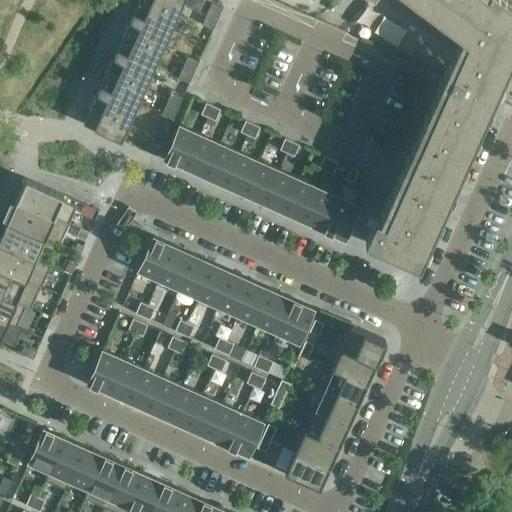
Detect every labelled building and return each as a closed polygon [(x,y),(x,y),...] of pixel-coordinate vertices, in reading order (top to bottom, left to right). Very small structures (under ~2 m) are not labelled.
[(121,139),(183,0),(138,0),(84,122),(121,139)] [(511,2),(509,0),(378,0),(452,56),(401,169),(379,216),(376,215),(365,238),(420,263),(452,191),(511,59),(511,2)] [(223,7),(211,2),(208,9),(219,14),(223,7)] [(216,21),(219,14),(208,9),(205,16),(216,21)] [(213,29),(216,21),(205,16),(202,24),(213,29)] [(196,68),(199,60),(188,55),(184,63),(196,68)] [(192,75),(196,68),(184,63),(181,70),(192,75)] [(189,82),(192,75),(181,70),(178,77),(189,82)] [(179,104),(183,96),(171,91),(168,99),(179,104)] [(179,104),(168,99),(165,106),(176,111),(179,104)] [(206,100),(200,112),(206,115),(212,103),(206,100)] [(212,103),(206,115),(214,119),(220,107),(212,103)] [(173,118),(176,111),(165,106),(162,113),(173,118)] [(251,119),(245,117),(240,129),(246,132),(251,119)] [(251,119),(246,132),(253,134),(258,122),(251,119)] [(185,168),(201,133),(180,123),(165,158),(185,168)] [(163,140),(166,133),(155,128),(152,135),(163,140)] [(205,176),(221,141),(201,133),(185,168),(205,176)] [(160,147),(163,140),(152,135),(149,142),(160,147)] [(290,138),(284,135),(280,147),(286,149),(290,138)] [(290,138),(286,149),(293,152),(298,141),(290,138)] [(225,185),(241,150),(221,141),(205,176),(225,185)] [(157,154),(160,147),(149,142),(145,149),(153,153),(157,154)] [(245,194),(260,159),(241,150),(225,185),(245,194)] [(327,170),(332,159),(324,155),(319,167),(327,170)] [(264,203),(280,168),(260,159),(245,194),(264,203)] [(339,162),(332,159),(327,170),(334,173),(339,162)] [(359,171),(351,167),(346,179),(354,182),(359,171)] [(284,212),(300,177),(280,168),(264,203),(284,212)] [(304,221),(319,186),(300,177),(284,212),(304,221)] [(26,178),(17,199),(69,222),(77,205),(62,199),(64,195),(26,178)] [(323,230),(339,195),(319,186),(304,221),(323,230)] [(360,204),(339,195),(323,230),(344,239),(360,204)] [(60,244),(69,222),(17,199),(16,201),(10,198),(3,215),(8,218),(8,220),(45,237),(60,244)] [(0,241),(36,258),(45,237),(8,220),(0,236),(0,241)] [(159,279),(175,244),(154,235),(138,270),(159,279)] [(51,265),(36,258),(0,241),(0,266),(41,285),(51,265)] [(179,288),(194,253),(175,244),(159,279),(179,288)] [(198,297),(214,262),(194,253),(179,288),(198,297)] [(75,263),(66,259),(62,268),(71,272),(75,263)] [(218,306),(234,271),(214,262),(198,297),(218,306)] [(41,285),(0,266),(0,293),(26,305),(31,307),(41,285)] [(238,315),(254,280),(234,271),(218,306),(238,315)] [(257,324),(273,289),(254,280),(238,315),(257,324)] [(277,332),(293,297),(273,289),(257,324),(277,332)] [(0,317),(17,325),(26,305),(0,293),(0,317)] [(314,307),(293,297),(277,332),(298,342),(314,307)] [(143,315),(148,304),(141,301),(136,312),(143,315)] [(155,308),(148,304),(143,315),(150,319),(155,308)] [(17,325),(0,317),(0,338),(14,345),(22,327),(17,325)] [(135,332),(140,321),(133,318),(128,329),(135,332)] [(182,333),(187,322),(180,319),(175,330),(182,333)] [(323,323),(315,319),(309,331),(318,335),(323,323)] [(148,324),(140,321),(135,332),(143,335),(148,324)] [(194,325),(187,322),(182,333),(189,336),(194,325)] [(340,345),(376,362),(385,341),(349,324),(340,345)] [(39,345),(42,337),(34,333),(31,341),(39,345)] [(175,350),(180,338),(173,335),(167,346),(175,350)] [(222,351),(227,340),(219,336),(214,348),(222,351)] [(187,342),(180,338),(175,350),(182,353),(187,342)] [(234,343),(227,340),(222,351),(229,354),(234,343)] [(314,344),(305,340),(300,352),(309,356),(314,344)] [(340,345),(330,366),(367,382),(376,362),(340,345)] [(108,392),(124,357),(103,348),(88,383),(108,392)] [(303,368),(309,356),(300,352),(294,364),(303,368)] [(214,367),(219,356),(212,353),(207,364),(214,367)] [(261,369),(266,357),(259,354),(254,365),(261,369)] [(226,359),(219,356),(214,367),(221,371),(226,359)] [(128,401),(144,366),(124,357),(108,392),(128,401)] [(273,361),(266,357),(261,369),(268,372),(273,361)] [(148,410),(164,375),(144,366),(128,401),(148,410)] [(330,366),(321,387),(357,403),(367,382),(330,366)] [(254,385),(259,374),(251,371),(246,382),(254,385)] [(266,377),(259,374),(254,385),(261,388),(266,377)] [(167,418),(183,383),(164,375),(148,410),(167,418)] [(290,383),(281,379),(279,384),(276,391),(285,395),(290,383)] [(187,427),(203,392),(183,383),(167,418),(187,427)] [(312,408),(348,424),(357,403),(321,387),(312,408)] [(279,407),(285,395),(276,391),(271,403),(279,407)] [(207,436),(223,401),(203,392),(187,427),(207,436)] [(227,445),(242,410),(223,401),(207,436),(227,445)] [(0,407),(0,432),(8,436),(16,417),(1,411),(2,408),(0,407)] [(302,428),(339,445),(348,424),(312,408),(302,428)] [(263,419),(242,410),(227,445),(247,454),(263,419)] [(277,427),(268,423),(263,435),(271,439),(277,427)] [(26,461),(47,470),(63,435),(42,426),(26,461)] [(302,428),(293,449),(329,466),(339,445),(302,428)] [(47,470),(67,479),(82,444),(63,435),(47,470)] [(266,451),(271,439),(263,435),(257,447),(266,451)] [(27,444),(26,444),(16,439),(12,450),(7,461),(17,465),(18,466),(27,444)] [(67,479),(86,488),(102,453),(82,444),(67,479)] [(283,470),(320,487),(329,466),(293,449),(283,470)] [(86,488),(106,496),(122,461),(102,453),(86,488)] [(122,461),(106,496),(126,505),(141,470),(122,461)] [(126,505),(141,511),(146,511),(161,479),(141,470),(126,505)] [(8,487),(11,479),(4,476),(2,480),(1,484),(4,485),(8,487)] [(161,479),(146,511),(170,511),(181,488),(161,479)] [(5,494),(8,487),(4,485),(1,484),(0,485),(0,492),(4,494),(5,494)] [(170,511),(193,511),(201,496),(181,488),(170,511)] [(22,502),(31,506),(36,494),(28,490),(22,502)] [(31,506),(39,510),(45,498),(36,494),(31,506)] [(201,496),(193,511),(218,511),(222,506),(201,496)]
